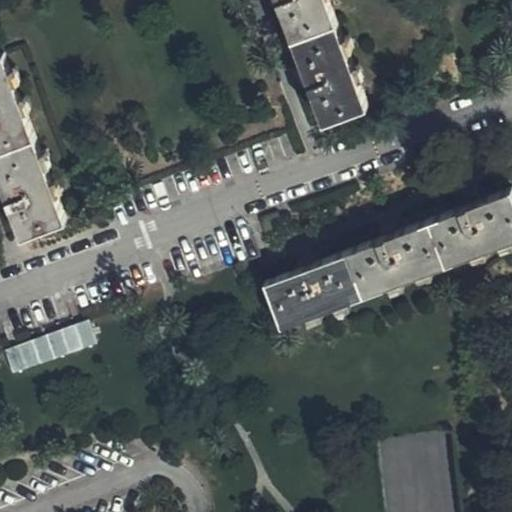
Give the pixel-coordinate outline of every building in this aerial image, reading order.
[(278,0),(325,120),(368,103),(328,0),(278,0)] [(0,165),(20,218),(22,236),(67,220),(62,207),(5,52),(0,54),(0,165)] [(264,279),(281,324),(511,237),(511,185),(479,198),(478,193),(461,199),(463,204),(396,229),(394,223),(378,230),(380,235),(314,260),(313,255),(297,261),(299,266),(264,279)] [(17,370),(101,340),(92,315),(8,344),(17,370)] [(455,511),(448,430),(382,436),(389,511),(455,511)]
